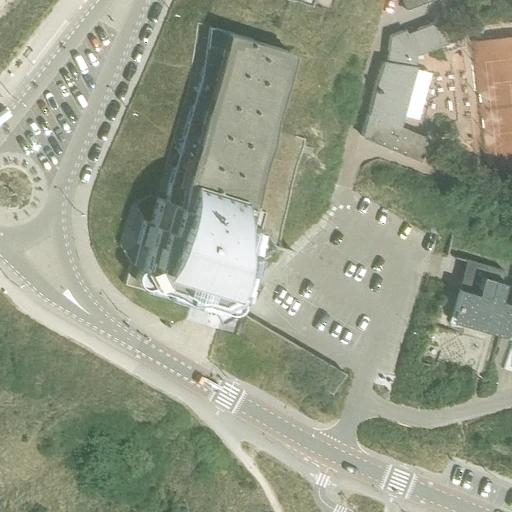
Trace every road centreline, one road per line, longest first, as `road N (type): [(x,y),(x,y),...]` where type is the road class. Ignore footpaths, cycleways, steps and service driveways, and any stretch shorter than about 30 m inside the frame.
road 1 (tertiary): [(59,212),(78,145),(142,0)]
road 2 (tertiary): [(103,0),(0,134)]
road 3 (tertiary): [(106,323),(244,406)]
road 4 (residential): [(356,412),(374,403),(427,417),(511,399)]
road 5 (tertiary): [(467,511),(335,455)]
road 6 (tertiary): [(0,247),(34,280),(106,323)]
road 7 (tertiary): [(106,323),(68,265),(59,212)]
